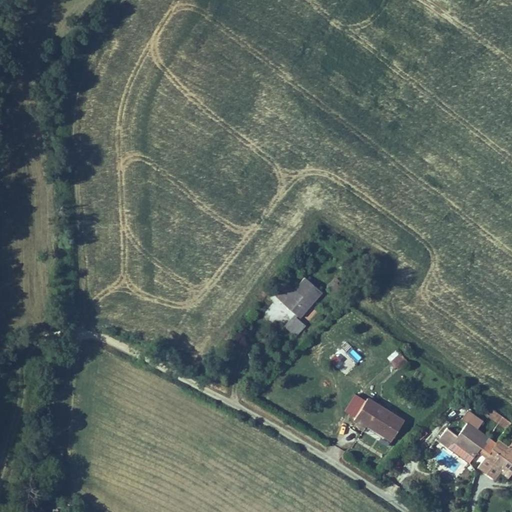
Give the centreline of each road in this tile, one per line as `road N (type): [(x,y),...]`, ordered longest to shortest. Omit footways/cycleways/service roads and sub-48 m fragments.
road 1 (unclassified): [(410,511),(307,443),(90,330),(50,329),(24,349),(0,392)]
road 2 (track): [(80,330),(72,114),(89,51),(122,0)]
